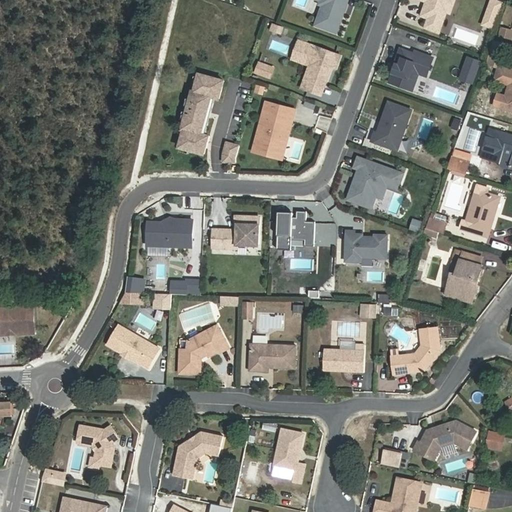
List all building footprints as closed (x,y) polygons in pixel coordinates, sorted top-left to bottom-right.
[(319,0),(318,3),(321,4),(323,5),(316,24),(335,31),(342,11),(340,10),(343,0),(319,0)] [(425,0),(426,0),(427,0),(426,5),(424,5),(421,14),(428,17),(425,26),(438,31),(445,10),(449,12),(453,0),(425,0)] [(501,1),(497,0),(490,0),(487,11),(496,14),(501,1)] [(313,23),(316,24),(323,5),(321,4),(313,23)] [(496,14),(487,11),(482,24),(492,27),(496,14)] [(498,37),(511,40),(511,37),(511,28),(500,26),(498,37)] [(306,42),(299,40),(292,58),(310,64),(302,87),(304,88),(314,60),(301,56),(306,42)] [(509,46),(494,41),(490,53),(506,57),(509,46)] [(324,87),(331,66),(332,64),(336,65),(340,55),(306,42),(301,56),(314,60),(304,88),(317,92),(319,85),(324,87)] [(432,57),(414,50),(413,53),(399,48),(396,56),(401,57),(399,64),(395,63),(395,64),(389,81),(404,87),(411,69),(418,72),(426,75),(432,57)] [(503,68),(506,57),(490,53),(488,64),(498,67),(503,68)] [(479,60),(469,57),(462,74),(473,78),(479,60)] [(511,70),(503,68),(498,67),(495,80),(509,84),(507,92),(505,98),(502,107),(511,110),(511,70)] [(404,87),(411,89),(418,72),(411,69),(404,87)] [(221,80),(197,73),(196,76),(194,85),(192,90),(190,90),(188,99),(186,106),(185,112),(183,119),(180,128),(182,129),(177,146),(178,146),(187,149),(202,153),(207,135),(199,133),(209,95),(217,98),(221,80)] [(497,94),(494,105),(502,107),(505,98),(500,96),(500,95),(497,94)] [(264,101),(251,151),(280,158),(283,146),(275,144),(281,120),(277,119),(280,106),(264,101)] [(370,140),(391,147),(393,140),(399,142),(410,109),(387,101),(381,118),(383,119),(382,123),(379,124),(376,132),(373,131),(370,140)] [(283,146),(293,109),(280,106),(277,119),(281,120),(275,144),(283,146)] [(317,127),(328,129),(331,117),(319,115),(317,127)] [(460,120),(453,117),(450,127),(457,129),(460,120)] [(427,140),(432,120),(424,118),(418,137),(427,140)] [(511,134),(507,133),(506,136),(494,132),(486,157),(511,165),(511,134)] [(391,147),(396,149),(399,142),(393,140),(391,147)] [(237,146),(224,143),(222,152),(222,161),(234,161),(234,158),(237,146)] [(392,169),(357,156),(353,167),(357,169),(360,170),(358,177),(355,175),(346,199),(371,208),(375,196),(381,198),(386,185),(392,169)] [(467,162),(450,157),(445,169),(464,174),(467,162)] [(402,173),(392,169),(386,185),(397,189),(402,173)] [(488,236),(491,227),(487,226),(495,196),(476,190),(465,229),(488,236)] [(487,226),(491,227),(500,197),(495,196),(487,226)] [(291,213),(277,212),(276,249),(290,249),(290,238),(303,238),(303,245),(312,245),(313,221),(304,221),(305,211),(295,210),(295,220),(291,219),(291,213)] [(427,234),(445,237),(449,215),(431,212),(427,234)] [(257,245),(258,217),(234,216),(234,224),(236,224),(236,230),(234,230),(212,229),(211,247),(236,248),(236,244),(257,245)] [(147,221),(146,244),(191,245),(192,218),(174,218),(173,222),(160,221),(147,221)] [(410,229),(419,231),(421,223),(413,220),(410,229)] [(354,231),(345,230),(344,261),(361,262),(361,257),(386,258),(387,235),(373,235),(373,237),(361,236),(357,236),(357,234),(354,234),(354,231)] [(446,294),(467,300),(472,281),(477,282),(482,265),(480,265),(482,258),(463,252),(456,275),(452,274),(446,294)] [(472,281),(467,300),(472,302),(477,282),(472,281)] [(199,282),(185,282),(185,286),(185,296),(199,296),(199,282)] [(185,286),(170,285),(170,295),(185,296),(185,286)] [(135,304),(135,294),(124,294),(119,304),(135,304)] [(143,294),(135,294),(135,304),(143,304),(143,294)] [(170,295),(154,295),(154,309),(170,309),(170,295)] [(236,297),(221,296),(220,304),(236,305),(236,297)] [(376,301),(363,300),(363,316),(375,316),(376,301)] [(254,303),(242,302),(242,318),(253,319),(254,303)] [(0,329),(16,329),(17,336),(36,335),(34,305),(0,307),(0,329)] [(187,349),(180,349),(179,372),(200,373),(200,357),(206,353),(207,356),(227,346),(216,325),(187,341),(187,349)] [(398,355),(399,363),(401,372),(426,369),(441,350),(439,327),(421,328),(423,345),(416,352),(398,355)] [(159,349),(119,328),(108,348),(123,355),(131,359),(148,369),(159,349)] [(267,371),(268,367),(268,361),(274,361),(274,363),(294,364),(295,345),(249,343),(249,370),(267,371)] [(363,350),(323,348),(322,370),(362,372),(363,350)] [(398,353),(391,354),(394,374),(401,373),(399,363),(398,355),(398,353)] [(11,403),(0,403),(0,415),(11,415),(11,403)] [(417,442),(413,451),(433,461),(440,447),(453,443),(467,450),(476,432),(455,421),(433,428),(434,432),(425,435),(420,444),(417,442)] [(101,461),(105,467),(117,469),(121,448),(118,444),(125,440),(117,427),(110,431),(87,427),(84,445),(99,448),(102,452),(101,461)] [(307,434),(286,430),(278,466),(299,470),(297,481),(305,483),(308,465),(301,464),(307,434)] [(505,434),(490,431),(487,446),(502,449),(505,434)] [(179,478),(191,480),(193,472),(195,472),(202,467),(204,461),(212,455),(214,453),(225,455),(228,437),(208,433),(185,448),(179,478)] [(466,457),(445,464),(448,474),(469,467),(466,457)] [(101,461),(97,460),(95,469),(104,471),(105,467),(101,461)] [(256,480),(258,462),(248,461),(246,479),(256,480)] [(195,472),(193,472),(191,480),(199,482),(202,467),(195,472)] [(59,479),(60,475),(51,472),(50,475),(48,485),(59,487),(61,479),(59,479)] [(73,477),(60,475),(59,479),(61,479),(59,487),(70,489),(73,477)] [(475,477),(468,476),(466,484),(473,486),(474,484),(475,477)] [(376,502),(374,511),(414,511),(420,485),(396,480),(391,506),(376,502)] [(473,488),(468,505),(484,508),(488,491),(473,488)] [(70,500),(67,511),(112,511),(114,509),(70,500)] [(238,504),(222,501),(221,506),(237,509),(238,504)]
